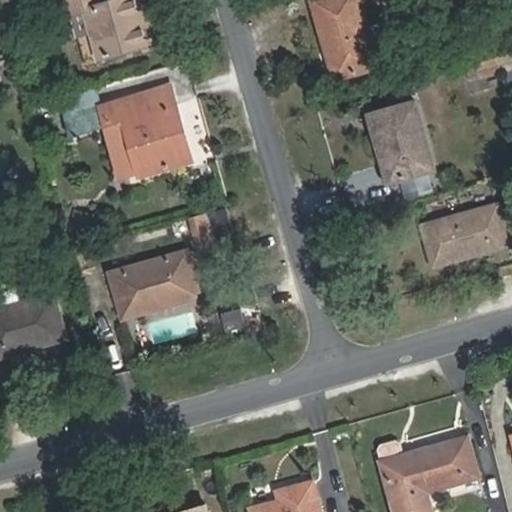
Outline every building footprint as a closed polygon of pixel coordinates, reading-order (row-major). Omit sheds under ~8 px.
[(67,0),(86,63),(142,48),(129,0),(98,9),(95,0),(67,0)] [(129,0),(142,48),(154,45),(140,0),(129,0)] [(377,63),(368,32),(359,0),(313,0),(326,44),(336,41),(344,73),(377,63)] [(387,27),(368,32),(377,63),(396,58),(387,27)] [(335,76),(344,73),(336,41),(326,44),(335,76)] [(482,77),(506,71),(501,55),(478,62),(482,77)] [(172,88),(144,95),(149,114),(178,107),(172,88)] [(124,120),(139,177),(192,162),(178,107),(149,114),(144,95),(101,107),(106,125),(124,120)] [(76,134),(106,125),(101,107),(99,98),(69,107),(76,134)] [(382,127),(395,178),(435,168),(417,98),(370,111),(374,129),(382,127)] [(123,181),(139,177),(124,120),(106,125),(123,181)] [(388,180),(395,178),(382,127),(374,129),(388,180)] [(433,263),(508,243),(498,203),(423,223),(433,263)] [(226,210),(208,215),(215,242),(233,237),(226,210)] [(98,217),(78,212),(71,234),(92,241),(98,217)] [(208,215),(190,220),(197,247),(215,242),(208,215)] [(200,299),(188,254),(112,274),(124,321),(200,299)] [(0,359),(68,340),(55,294),(22,303),(18,289),(0,293),(0,359)] [(225,335),(244,329),(240,314),(221,319),(225,335)] [(383,462),(393,502),(395,511),(421,511),(420,507),(417,495),(479,479),(468,439),(406,456),(402,444),(398,441),(383,445),(380,450),(383,462)] [(420,507),(421,511),(431,511),(430,505),(482,490),(479,479),(417,495),(420,507)] [(253,511),(322,511),(315,482),(280,492),(282,502),(253,510),(253,511)] [(257,504),(254,489),(244,491),(248,506),(257,504)]
